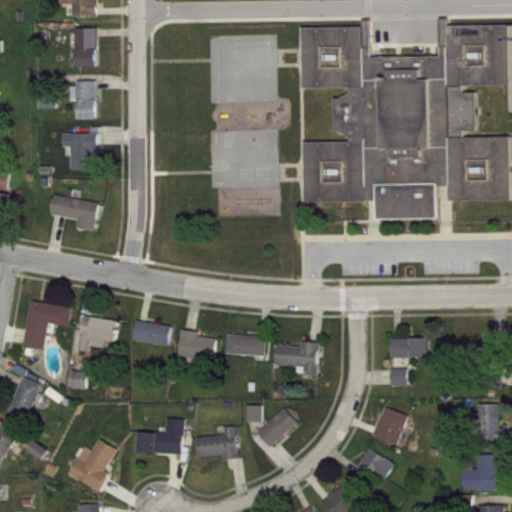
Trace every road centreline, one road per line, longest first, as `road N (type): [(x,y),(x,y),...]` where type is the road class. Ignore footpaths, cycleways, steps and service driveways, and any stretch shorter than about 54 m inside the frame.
road 1 (residential): [(0,254),(244,293),(511,296)]
road 2 (residential): [(359,299),(350,396),(318,457),(201,511)]
road 3 (residential): [(138,0),(139,197),(130,273)]
